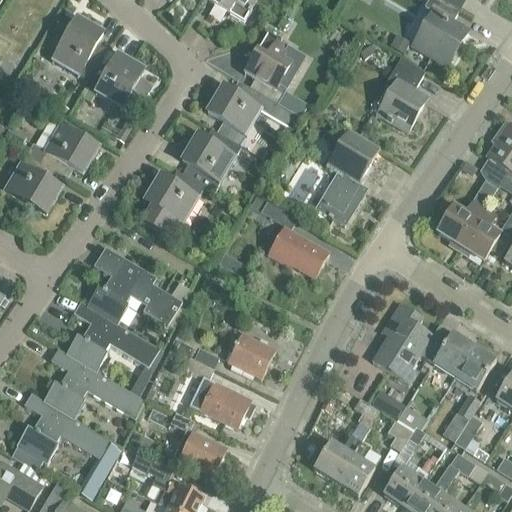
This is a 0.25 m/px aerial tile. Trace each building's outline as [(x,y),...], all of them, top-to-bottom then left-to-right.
[(203,0),(243,23),(256,2),(251,0),(203,0)] [(459,12),(437,0),(429,0),(424,9),(433,14),(413,48),(418,51),(431,59),(447,68),(467,34),(451,25),(459,12)] [(437,0),(459,12),(465,0),(478,0),(484,3),(486,0),(437,0)] [(77,22),(52,64),(78,79),(79,78),(88,83),(98,68),(100,65),(90,59),(103,37),(77,22)] [(249,91),(272,104),(276,107),(278,108),(284,100),(284,99),(275,93),(291,67),(282,61),(289,49),(267,36),(244,75),(255,82),(249,91)] [(397,39),(391,48),(404,55),(409,46),(397,39)] [(361,56),(365,62),(376,55),(372,48),(361,56)] [(88,83),(83,91),(95,97),(120,112),(132,120),(138,110),(150,90),(138,83),(143,74),(117,59),(110,70),(100,65),(98,68),(88,83)] [(379,119),(406,135),(423,107),(410,99),(424,76),(399,62),(384,88),(388,90),(381,101),(388,104),(379,119)] [(272,104),(249,91),(239,84),(232,95),(223,89),(207,116),(223,125),(217,135),(240,149),(261,113),(270,118),(276,107),(272,104)] [(284,100),(278,108),(292,116),(297,108),(284,100)] [(68,111),(55,103),(50,112),(63,120),(68,111)] [(135,124),(128,120),(116,141),(123,145),(135,124)] [(511,127),(509,125),(486,159),(488,160),(507,174),(511,177),(511,127)] [(40,168),(54,176),(60,180),(67,169),(81,178),(97,152),(59,129),(44,154),(45,155),(32,147),(26,158),(39,165),(40,168)] [(191,170),(185,180),(203,190),(213,196),(219,186),(220,187),(236,161),(235,160),(241,150),(210,132),(204,142),(197,138),(182,164),(191,170)] [(337,177),(316,213),(344,230),(366,194),(357,188),(379,151),(348,133),(326,170),(337,177)] [(3,193),(45,218),(60,193),(48,185),(54,176),(40,168),(39,165),(26,158),(18,168),(3,193)] [(499,187),(507,174),(488,160),(480,172),(489,177),(464,217),(453,210),(436,236),(459,250),(485,209),(499,187)] [(197,201),(203,190),(185,180),(176,174),(170,184),(160,179),(145,205),(152,209),(143,225),(169,240),(178,225),(183,228),(199,202),(197,201)] [(488,232),(498,217),(485,209),(459,250),(482,265),(490,253),(500,259),(511,238),(511,177),(507,174),(499,187),(511,194),(511,216),(502,234),(498,239),(488,232)] [(256,199),(250,210),(260,216),(267,205),(256,199)] [(267,205),(260,216),(283,230),(267,259),(290,272),(291,269),(314,282),(328,256),(289,234),(295,223),(267,205)] [(511,252),(503,265),(511,271),(511,252)] [(143,315),(167,330),(182,306),(152,288),(156,281),(120,259),(115,268),(100,259),(93,270),(110,281),(101,294),(97,292),(86,309),(86,310),(97,316),(117,328),(127,310),(124,308),(129,300),(146,310),(143,315)] [(236,265),(231,275),(243,282),(248,271),(236,265)] [(159,353),(117,328),(97,316),(86,310),(86,309),(82,306),(74,319),(90,328),(81,343),(76,340),(65,358),(96,376),(107,358),(103,356),(108,348),(148,372),(159,353)] [(421,357),(431,341),(432,339),(417,329),(422,321),(400,308),(385,332),(391,336),(372,365),(408,388),(416,376),(411,372),(421,357)] [(171,352),(190,361),(214,374),(219,362),(200,353),(203,346),(198,340),(187,335),(178,336),(171,352)] [(443,349),(431,341),(421,357),(433,365),(432,367),(454,381),(473,350),(451,337),(443,349)] [(228,367),(261,383),(275,354),(242,338),(228,367)] [(495,364),(473,350),(454,381),(476,395),(495,364)] [(169,352),(165,361),(175,365),(178,357),(169,352)] [(126,419),(135,424),(145,405),(137,401),(137,400),(96,376),(65,358),(57,353),(50,365),(67,375),(59,390),(54,386),(42,405),(47,408),(74,423),(85,406),(82,404),(87,395),(126,419)] [(189,409),(200,415),(237,433),(243,419),(249,422),(255,409),(249,406),(251,404),(209,383),(214,374),(190,361),(185,373),(203,381),(189,409)] [(511,374),(494,403),(511,413),(511,374)] [(16,450),(17,451),(12,458),(33,471),(37,463),(47,468),(58,449),(55,448),(60,440),(99,464),(111,445),(74,423),(47,408),(42,405),(31,397),(24,408),(41,419),(32,434),(27,430),(16,450)] [(471,418),(472,419),(480,407),(469,400),(457,417),(467,424),(471,418)] [(370,430),(380,414),(360,401),(354,410),(362,416),(358,423),(370,430)] [(326,402),(320,413),(328,418),(334,406),(326,402)] [(393,404),(385,417),(395,423),(403,410),(393,404)] [(401,417),(396,424),(413,434),(415,431),(420,434),(427,424),(405,410),(401,417)] [(174,461),(213,480),(226,454),(189,436),(194,425),(176,415),(170,427),(186,435),(174,461)] [(471,418),(467,424),(453,446),(463,453),(481,425),(472,419),(471,418)] [(396,424),(395,423),(387,435),(395,440),(390,449),(400,455),(408,442),(413,434),(396,424)] [(413,434),(408,442),(417,448),(424,437),(420,434),(415,431),(413,434)] [(134,436),(128,449),(147,459),(153,446),(134,436)] [(330,446),(314,473),(336,486),(360,447),(351,442),(347,448),(343,453),(330,446)] [(360,447),(336,486),(358,499),(374,472),(362,465),(369,453),(360,447)] [(122,451),(121,455),(116,464),(126,469),(133,457),(122,451)] [(116,464),(121,455),(116,452),(111,461),(116,464)] [(473,460),(483,466),(488,459),(478,452),(473,460)] [(157,507),(167,511),(198,511),(203,502),(167,484),(172,475),(153,465),(152,467),(136,459),(131,470),(147,478),(148,476),(156,480),(151,489),(163,494),(157,507)] [(428,478),(437,462),(432,459),(430,463),(427,461),(420,473),(428,478)] [(457,459),(450,469),(458,474),(465,464),(457,459)] [(511,466),(504,462),(498,473),(505,478),(511,467),(511,466)] [(465,464),(458,474),(468,480),(474,469),(465,464)] [(0,470),(0,506),(5,499),(26,511),(28,511),(41,490),(45,482),(23,469),(18,476),(2,466),(0,470)] [(383,498),(403,511),(422,484),(426,477),(418,472),(413,479),(402,471),(383,498)] [(432,511),(442,498),(422,484),(403,511),(432,511)] [(55,489),(44,508),(50,511),(56,511),(67,495),(55,489)] [(511,496),(511,492),(506,489),(498,500),(506,505),(511,496)] [(69,507),(64,504),(59,511),(91,511),(94,509),(75,498),(69,507)] [(460,511),(461,511),(442,498),(432,511),(460,511)]
